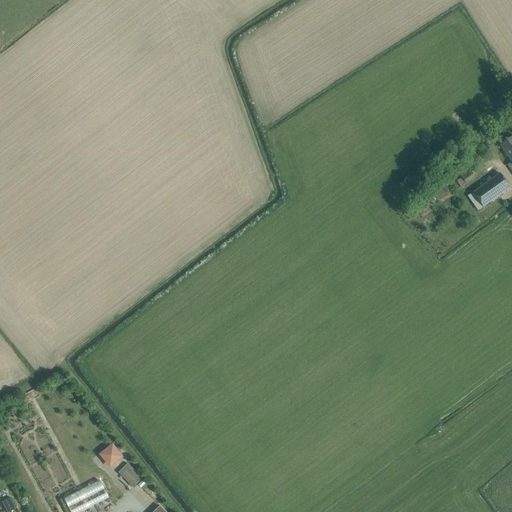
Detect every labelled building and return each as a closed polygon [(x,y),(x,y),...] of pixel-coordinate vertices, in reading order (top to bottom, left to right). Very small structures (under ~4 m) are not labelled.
[(511,136),(499,146),(511,163),(511,136)] [(451,180),(458,189),(460,188),(460,187),(465,183),(466,184),(475,177),(468,166),(458,173),(461,177),(457,181),(455,178),(451,180)] [(472,193),(477,199),(483,208),(510,188),(500,174),(472,193)] [(418,198),(410,187),(401,194),(409,204),(418,198)] [(111,447),(101,455),(109,465),(120,457),(111,447)] [(119,472),(132,486),(142,477),(129,462),(119,472)] [(79,491),(64,499),(70,511),(80,511),(108,498),(99,481),(79,491)] [(17,511),(11,498),(1,503),(5,511),(17,511)]
